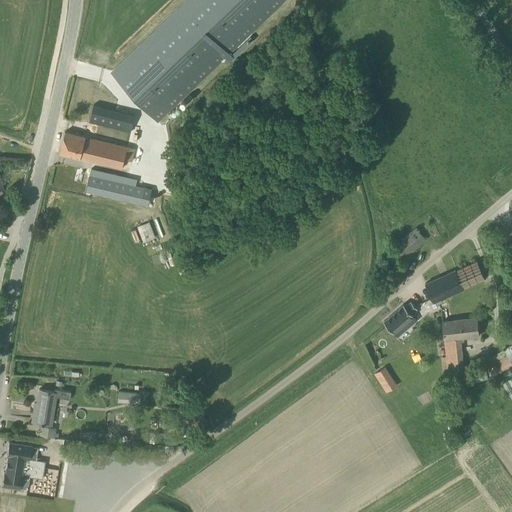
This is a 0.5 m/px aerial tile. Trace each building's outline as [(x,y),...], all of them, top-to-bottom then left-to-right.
[(189,0),(113,73),(163,124),(171,117),(166,112),(284,0),(189,0)] [(96,86),(92,102),(126,110),(130,94),(96,86)] [(139,134),(143,120),(136,115),(92,104),(88,122),(139,134)] [(87,160),(92,138),(65,131),(60,153),(87,160)] [(92,138),(87,160),(121,168),(123,159),(132,161),(135,149),(92,138)] [(148,206),(149,203),(152,192),(152,190),(90,175),(86,191),(148,206)] [(150,221),(137,226),(143,242),(156,237),(150,221)] [(396,266),(426,239),(416,227),(385,254),(396,266)] [(465,287),(477,282),(486,278),(478,260),(457,269),(465,287)] [(414,288),(422,306),(440,298),(441,311),(450,310),(448,294),(465,287),(457,269),(414,288)] [(411,300),(405,305),(404,304),(384,321),(393,331),(405,320),(410,326),(417,320),(412,314),(413,314),(411,312),(417,307),(411,300)] [(451,320),(450,310),(441,311),(445,340),(444,340),(450,385),(466,384),(461,338),(480,335),(478,316),(451,320)] [(498,374),(511,366),(511,345),(489,360),(498,374)] [(383,382),(418,370),(414,359),(379,370),(383,382)] [(511,377),(503,384),(511,397),(511,377)] [(51,424),(55,396),(69,399),(71,391),(54,388),(54,391),(38,388),(36,403),(34,403),(31,421),(51,424)] [(148,405),(148,392),(118,390),(117,402),(138,403),(138,404),(148,405)] [(151,392),(151,404),(159,404),(159,392),(151,392)] [(55,437),(56,428),(41,425),(39,435),(55,437)] [(144,431),(144,442),(164,443),(165,432),(144,431)] [(4,471),(2,484),(27,488),(29,476),(43,478),(46,461),(29,458),(31,445),(9,441),(7,454),(8,455),(5,471),(4,471)]
